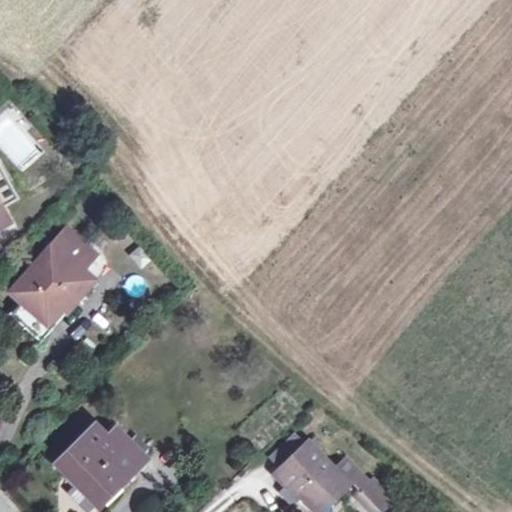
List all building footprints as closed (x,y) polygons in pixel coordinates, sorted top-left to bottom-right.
[(0,207),(0,226),(8,222),(0,207)] [(69,297),(84,280),(75,272),(92,251),(65,228),(11,292),(19,299),(5,315),(39,344),(51,327),(44,321),(67,295),(69,297)] [(90,284),(84,280),(69,297),(67,295),(44,321),(51,327),(90,284)] [(78,484),(74,488),(67,494),(84,511),(89,511),(97,504),(143,460),(115,431),(107,439),(95,427),(58,463),(70,475),(78,484)] [(280,467),(304,445),(293,434),(270,456),(280,467)] [(274,474),(287,487),(289,485),(299,495),(311,508),(346,475),(352,482),(366,496),(359,502),(369,511),(381,511),(379,509),(391,498),(372,478),(368,482),(344,457),(333,468),(307,442),(304,445),(274,474)] [(65,479),(74,488),(78,484),(70,475),(65,479)] [(315,511),(320,511),(352,482),(346,475),(311,508),(315,511)] [(289,485),(287,487),(296,497),(299,495),(289,485)]
